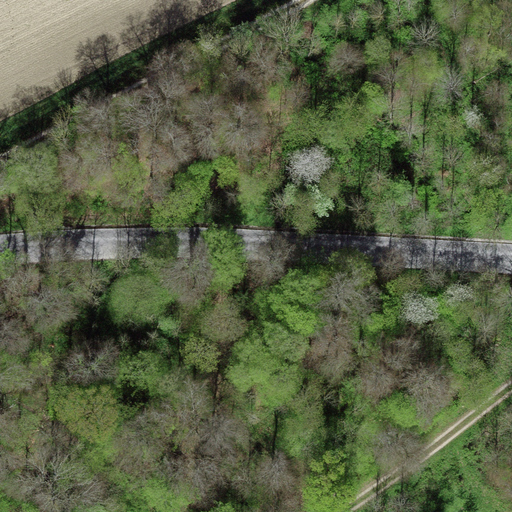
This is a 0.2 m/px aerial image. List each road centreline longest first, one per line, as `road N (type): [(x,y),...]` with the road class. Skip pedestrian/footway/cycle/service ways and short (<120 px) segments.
road 1 (residential): [(0,253),(199,247),(511,266)]
road 2 (track): [(310,0),(0,160)]
road 3 (track): [(511,387),(342,511)]
